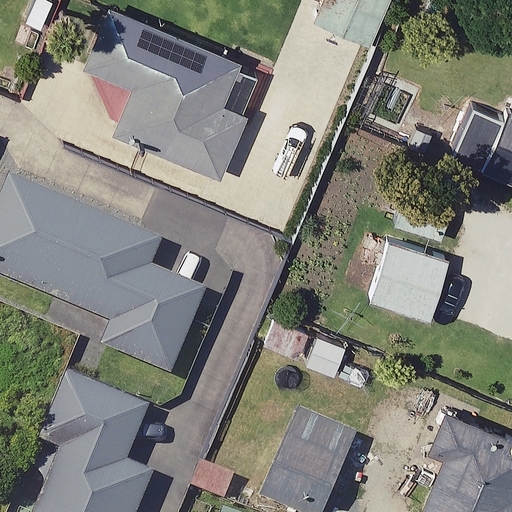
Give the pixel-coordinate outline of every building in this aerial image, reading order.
[(289,34),(300,0),(256,0),(250,20),(289,34)] [(386,0),(339,0),(330,26),(371,41),(386,0)] [(243,60),(112,7),(88,66),(137,86),(118,131),(223,174),(248,113),(226,104),(243,60)] [(416,87),(370,68),(349,118),(395,137),(416,87)] [(511,112),(506,110),(482,167),(511,179),(511,112)] [(156,245),(13,185),(3,207),(0,205),(0,278),(114,326),(104,350),(172,379),(208,294),(146,268),(156,245)] [(453,205),(407,190),(396,223),(443,238),(453,205)] [(456,261),(391,239),(371,297),(436,319),(456,261)] [(347,346),(316,333),(305,362),(336,375),(347,346)] [(153,415),(69,381),(43,446),(64,455),(40,511),(135,511),(144,492),(125,484),(153,415)] [(511,511),(511,439),(447,413),(431,450),(446,456),(422,511),(511,511)] [(324,511),(354,443),(298,419),(262,501),(287,511),(324,511)]
